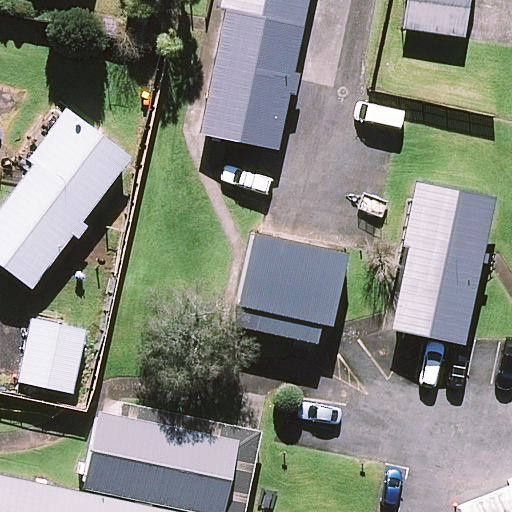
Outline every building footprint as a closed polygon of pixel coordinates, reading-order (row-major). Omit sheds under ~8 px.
[(301,0),(218,0),(197,119),(278,133),(301,0)] [(470,0),(408,0),(404,29),(464,40),(470,0)] [(0,177),(0,241),(31,264),(131,130),(70,85),(0,177)] [(454,316),(481,166),(419,154),(391,304),(454,316)] [(336,226),(239,209),(225,290),(322,307),(336,226)] [(90,306),(32,296),(22,357),(80,367),(90,306)] [(226,407),(94,380),(80,447),(212,474),(226,407)] [(63,511),(73,463),(0,448),(0,511),(63,511)] [(207,511),(212,492),(73,463),(63,511),(207,511)]
